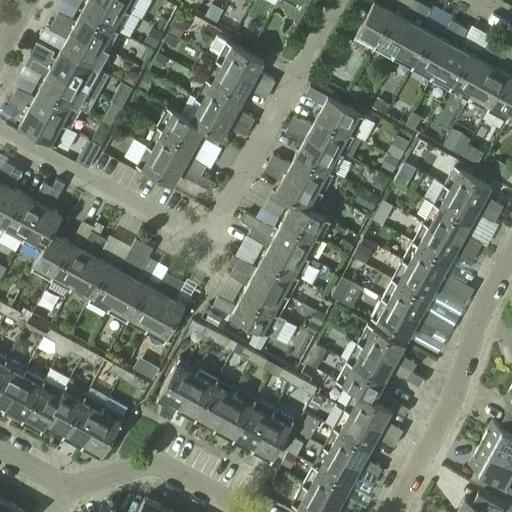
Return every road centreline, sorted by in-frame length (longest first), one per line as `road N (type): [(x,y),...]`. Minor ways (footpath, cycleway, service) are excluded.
road 1 (residential): [(0,132),(176,228),(208,227),(220,218),(336,0)]
road 2 (residential): [(511,255),(487,300),(456,394),(392,511)]
road 3 (residential): [(238,511),(161,468),(63,490)]
